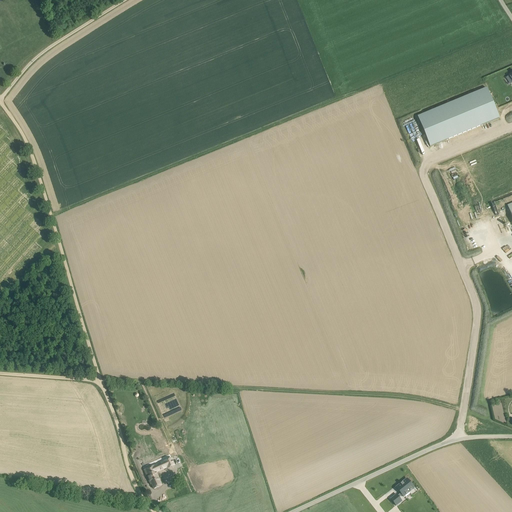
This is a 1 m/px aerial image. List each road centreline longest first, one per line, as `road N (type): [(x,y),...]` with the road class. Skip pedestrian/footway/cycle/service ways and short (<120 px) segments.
road 1 (track): [(511,433),(412,398),(136,380)]
road 2 (track): [(99,378),(37,168),(0,101)]
road 3 (unclassified): [(293,511),(444,442),(511,436)]
road 4 (track): [(0,99),(29,61),(120,0)]
road 5 (track): [(99,378),(136,488),(153,511)]
